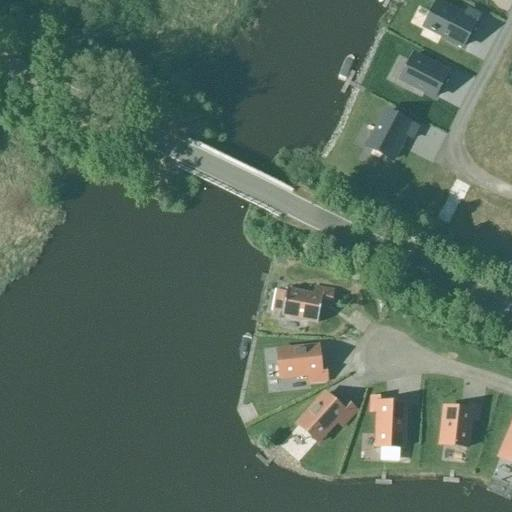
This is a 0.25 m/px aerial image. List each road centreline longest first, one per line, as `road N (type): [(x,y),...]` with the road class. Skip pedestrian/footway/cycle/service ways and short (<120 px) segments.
road 1 (tertiary): [(0,62),(511,310)]
road 2 (residential): [(511,387),(378,355)]
